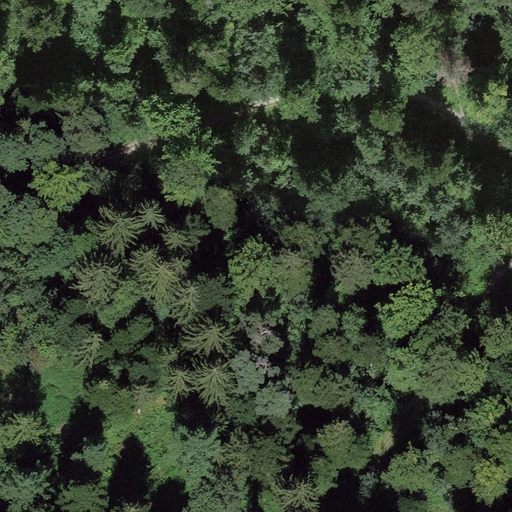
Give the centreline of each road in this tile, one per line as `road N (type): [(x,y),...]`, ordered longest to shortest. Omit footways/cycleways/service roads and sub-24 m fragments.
road 1 (track): [(340,511),(498,277),(494,190),(478,150),(435,105)]
road 2 (track): [(435,105),(373,87),(303,92),(0,199)]
